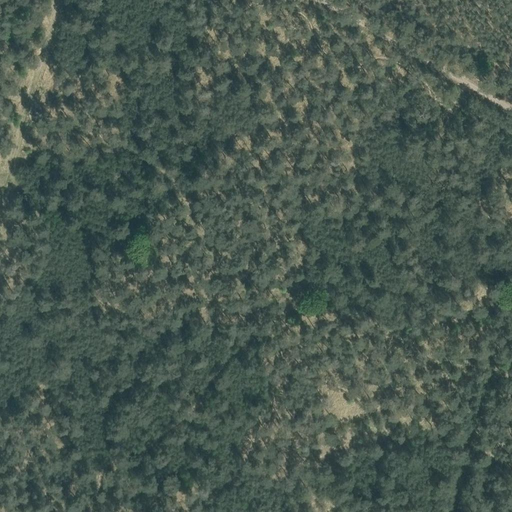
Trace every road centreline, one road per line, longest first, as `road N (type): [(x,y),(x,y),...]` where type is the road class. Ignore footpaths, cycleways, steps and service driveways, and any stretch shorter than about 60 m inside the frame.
road 1 (track): [(0,175),(511,373)]
road 2 (track): [(319,0),(511,107)]
road 3 (track): [(0,208),(55,0)]
road 4 (track): [(454,511),(492,367)]
